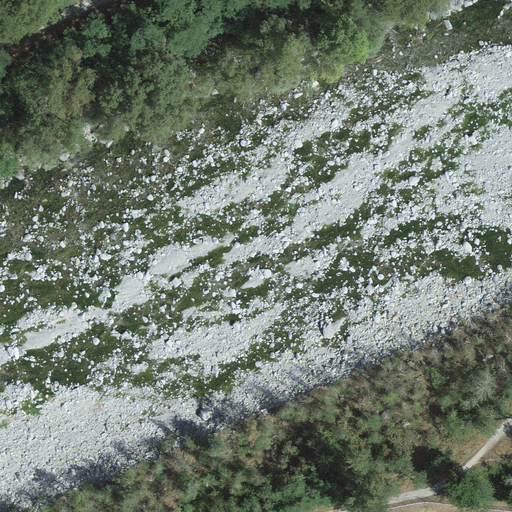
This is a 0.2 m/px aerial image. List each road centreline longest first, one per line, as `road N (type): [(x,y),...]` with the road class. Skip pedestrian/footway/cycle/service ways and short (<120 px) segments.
road 1 (track): [(359,511),(432,494),(511,428)]
road 2 (track): [(142,0),(0,62)]
